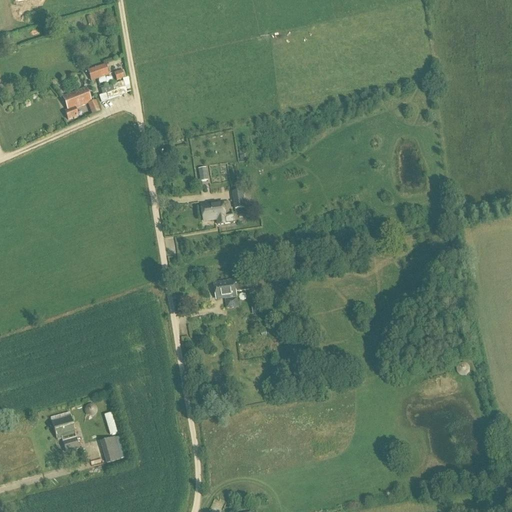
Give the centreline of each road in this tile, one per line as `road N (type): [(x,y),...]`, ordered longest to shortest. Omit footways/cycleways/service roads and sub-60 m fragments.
road 1 (track): [(120,0),(190,412),(198,469),(193,511)]
road 2 (track): [(137,99),(0,162)]
